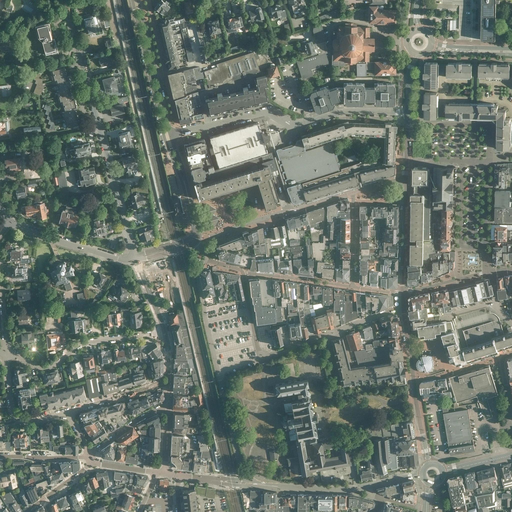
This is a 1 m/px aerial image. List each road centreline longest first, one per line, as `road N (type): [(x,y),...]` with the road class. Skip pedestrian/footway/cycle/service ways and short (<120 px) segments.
road 1 (residential): [(135,258),(66,0)]
road 2 (residential): [(211,261),(241,271),(266,356),(402,307)]
road 3 (residential): [(170,135),(251,113),(300,124),(342,111),(408,113)]
road 4 (residential): [(243,479),(195,271),(202,263)]
road 5 (residential): [(4,351),(51,363),(85,343),(163,332)]
road 6 (tertiary): [(402,307),(429,464)]
road 7 (residential): [(132,0),(164,136)]
road 8 (residential): [(170,135),(138,0)]
road 9 (tertiary): [(405,177),(402,307)]
road 10 (residential): [(11,221),(135,258)]
road 11 (residential): [(67,411),(15,418),(4,351)]
